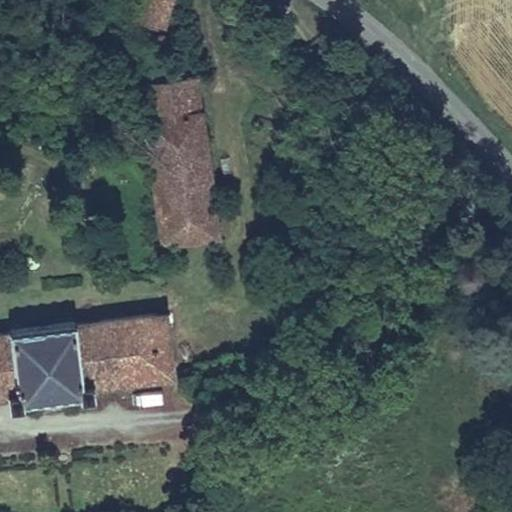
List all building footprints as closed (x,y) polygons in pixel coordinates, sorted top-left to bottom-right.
[(146,0),(122,0),(116,21),(138,27),(146,0)] [(146,0),(138,27),(166,36),(171,19),(176,0),(146,0)] [(176,0),(171,19),(182,22),(187,0),(176,0)] [(174,237),(195,235),(217,233),(197,75),(189,76),(187,62),(173,64),(171,50),(141,54),(162,214),(152,215),(159,260),(176,259),(174,237)] [(176,259),(197,256),(195,235),(174,237),(176,259)] [(177,271),(176,259),(159,260),(160,273),(177,271)] [(0,330),(0,406),(8,406),(7,395),(83,385),(84,393),(98,391),(96,380),(174,368),(165,307),(0,330)] [(280,319),(263,331),(274,347),(291,334),(280,319)] [(259,353),(274,347),(263,331),(249,341),(254,355),(259,353)] [(254,355),(249,341),(228,346),(230,360),(238,359),(254,355)]
